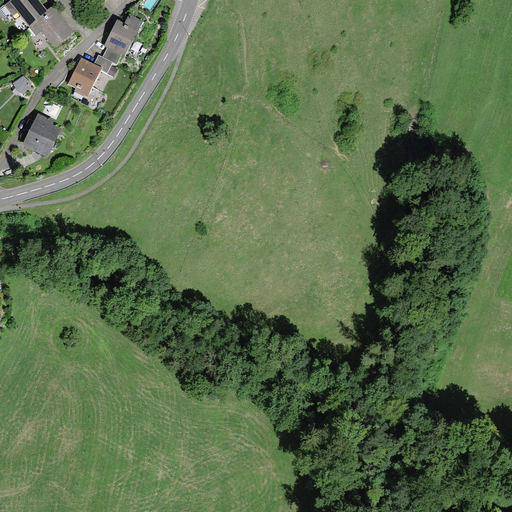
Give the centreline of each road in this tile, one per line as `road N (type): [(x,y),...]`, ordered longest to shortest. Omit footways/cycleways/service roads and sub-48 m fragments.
road 1 (tertiary): [(0,199),(78,173),(98,158),(155,75),(190,0)]
road 2 (residential): [(131,0),(43,86)]
